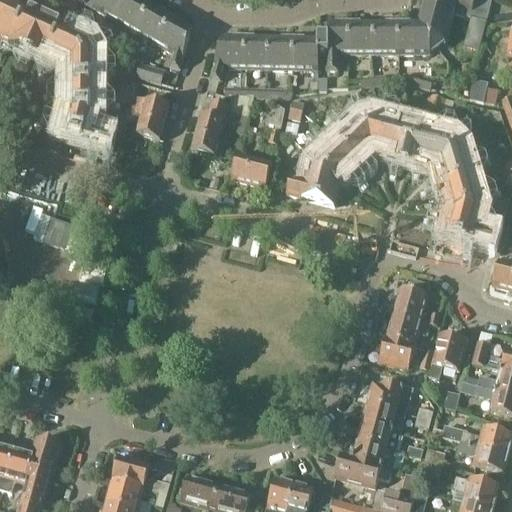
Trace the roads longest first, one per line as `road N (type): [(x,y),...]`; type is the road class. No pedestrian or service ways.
road 1 (residential): [(380,251),(354,359),(328,423),(259,466),(98,427)]
road 2 (residential): [(98,427),(163,192)]
road 3 (residential): [(380,251),(163,192)]
road 4 (residential): [(163,192),(212,16)]
road 5 (residential): [(389,0),(212,16)]
road 6 (residential): [(163,192),(0,151)]
road 7 (residential): [(511,320),(484,312),(435,265),(380,251)]
